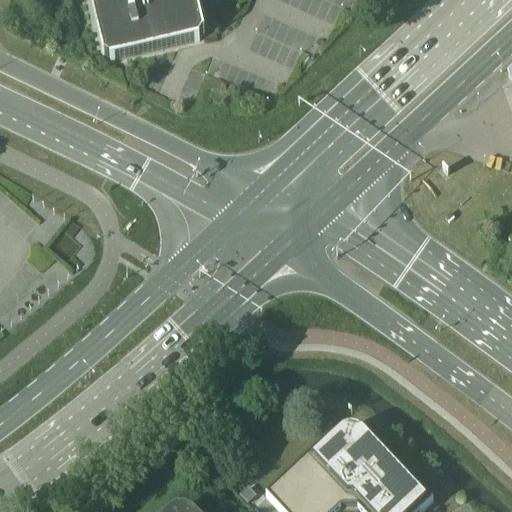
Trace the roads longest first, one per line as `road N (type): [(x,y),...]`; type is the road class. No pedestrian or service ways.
road 1 (primary): [(0,481),(284,248)]
road 2 (unclassified): [(0,156),(92,200),(111,242),(93,292),(0,371)]
road 3 (primary): [(235,221),(0,417)]
road 4 (tertiary): [(266,193),(0,61)]
road 5 (primary): [(472,0),(266,193)]
road 6 (secondary): [(284,248),(511,412)]
road 7 (primary): [(314,219),(511,35)]
road 8 (tertiary): [(0,107),(235,221)]
road 9 (secondary): [(511,353),(404,271),(314,219)]
